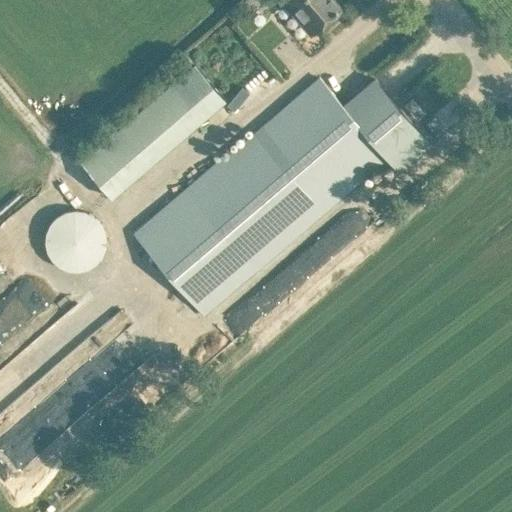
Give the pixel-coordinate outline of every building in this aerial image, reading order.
[(281,0),(311,34),(342,7),(335,0),(281,0)] [(111,197),(225,99),(194,63),(81,160),(111,197)] [(178,199),(135,233),(203,312),(244,276),(371,167),(386,154),(320,77),(304,90),(178,199)] [(106,244),(106,241),(106,238),(106,236),(105,234),(105,231),(104,228),(102,225),(101,223),(99,220),(97,218),(95,216),(93,214),(90,213),(87,212),(85,211),(82,210),(79,209),(76,209),(73,209),(70,210),(67,210),(64,211),(62,212),(59,214),(57,216),(54,218),(52,220),(50,222),(49,224),(48,227),(46,230),(46,233),(45,236),(45,239),(45,241),(45,245),(46,248),(47,251),(48,254),(50,256),(52,259),(54,261),(56,263),(58,265),(61,266),(63,268),(66,269),(69,269),(72,270),(75,270),(78,270),(81,270),(84,269),(86,268),(89,267),(92,265),(94,264),(96,262),(98,259),(100,257),(102,255),(103,252),(104,249),(105,246),(106,244)] [(0,338),(17,323),(0,304),(0,338)] [(113,371),(104,378),(92,362),(45,397),(66,425),(122,383),(113,371)]
